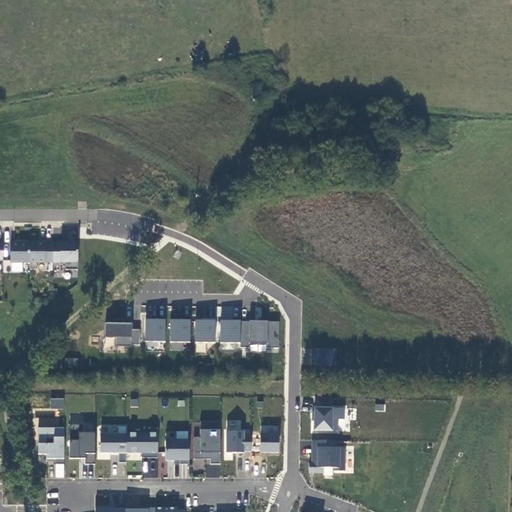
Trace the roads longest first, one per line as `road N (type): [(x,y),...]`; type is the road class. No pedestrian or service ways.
road 1 (residential): [(283,490),(90,487),(52,504)]
road 2 (residential): [(259,284),(288,303),(295,324),(291,470),(283,490)]
road 3 (residential): [(132,218),(0,216)]
